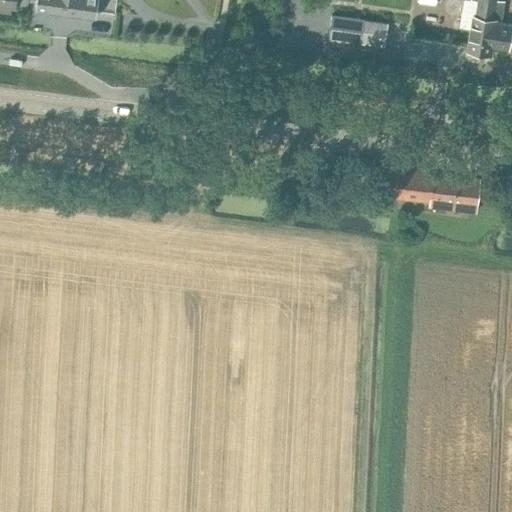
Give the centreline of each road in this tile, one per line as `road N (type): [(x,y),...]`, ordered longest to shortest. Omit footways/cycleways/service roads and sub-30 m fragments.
road 1 (secondary): [(511,162),(0,98)]
road 2 (track): [(195,165),(188,222),(511,263)]
road 3 (track): [(304,137),(258,161),(224,166),(0,143)]
